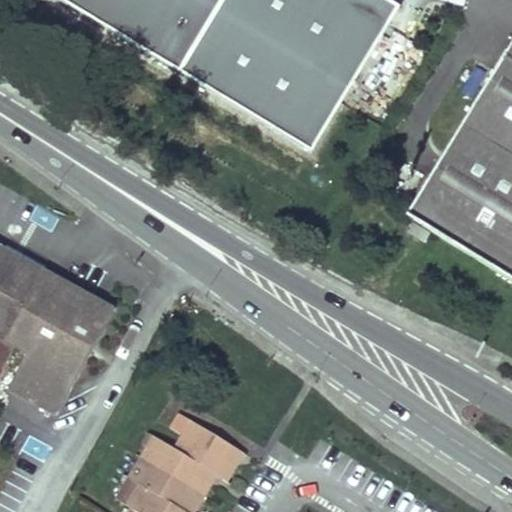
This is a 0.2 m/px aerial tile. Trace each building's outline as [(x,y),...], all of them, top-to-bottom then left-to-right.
[(344,0),(58,0),(312,153),(389,26),(344,0)] [(344,0),(389,26),(401,6),(391,0),(344,0)] [(511,32),(403,207),(511,274),(511,32)] [(413,224),(407,234),(423,244),(429,234),(413,224)] [(3,343),(44,269),(0,245),(0,371),(1,372),(15,348),(3,343)] [(44,269),(3,343),(28,355),(8,391),(56,417),(116,308),(44,269)] [(188,420),(179,415),(170,429),(180,435),(188,420)] [(118,501),(135,511),(183,511),(182,511),(206,471),(215,476),(217,477),(234,448),(193,423),(176,451),(148,434),(138,450),(145,455),(118,501)] [(243,454),(234,448),(217,477),(225,483),(243,454)] [(192,511),(215,476),(206,471),(182,511),(183,511),(192,511)]
